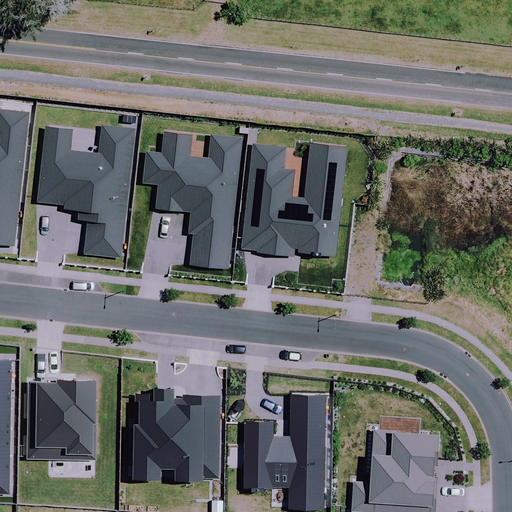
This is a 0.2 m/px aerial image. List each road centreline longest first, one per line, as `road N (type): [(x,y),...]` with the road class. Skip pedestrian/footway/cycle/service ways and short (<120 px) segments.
road 1 (residential): [(509,511),(501,417),(464,370),(424,345),(0,300)]
road 2 (tertiary): [(0,38),(511,91)]
